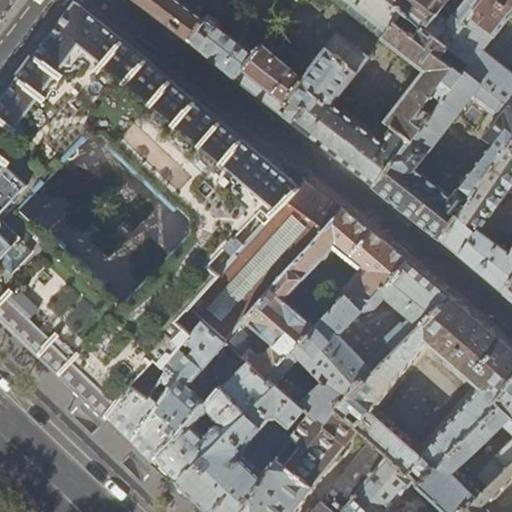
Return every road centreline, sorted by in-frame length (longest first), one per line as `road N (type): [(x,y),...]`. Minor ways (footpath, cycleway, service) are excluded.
road 1 (residential): [(109,0),(511,322)]
road 2 (primary): [(92,511),(0,432)]
